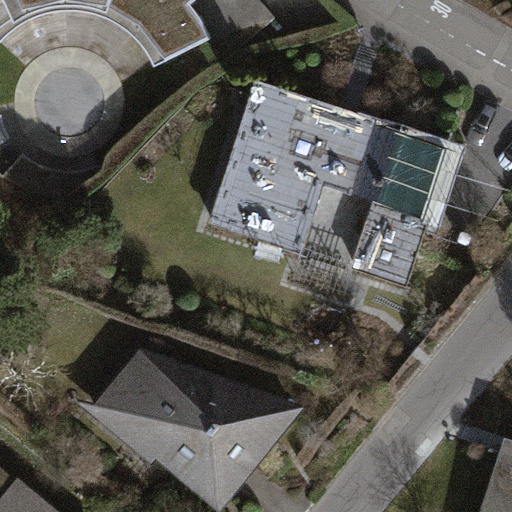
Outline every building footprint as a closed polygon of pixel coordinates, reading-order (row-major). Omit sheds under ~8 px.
[(0,0),(0,43),(11,31),(24,21),(44,12),(67,7),(97,11),(120,22),(141,39),(157,64),(215,35),(205,16),(194,0),(0,0)] [(200,0),(197,2),(226,46),(270,17),(259,0),(200,0)] [(400,120),(255,74),(209,221),(305,251),(327,183),(376,198),(355,264),(410,282),(431,216),(424,212),(446,143),(397,128),(400,120)] [(308,403),(141,344),(98,399),(73,395),(154,462),(158,457),(224,508),(308,403)] [(511,511),(511,437),(504,435),(479,511),(511,511)] [(64,511),(18,475),(17,476),(0,462),(0,495),(2,497),(0,498),(0,511),(64,511)]
